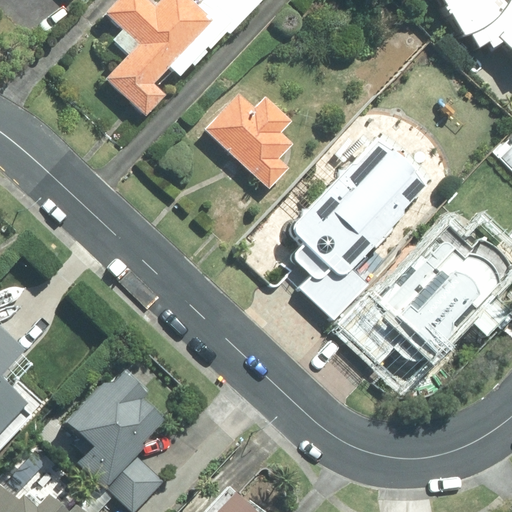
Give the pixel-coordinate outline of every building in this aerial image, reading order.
[(176,84),(256,1),(254,0),(202,0),(197,6),(190,0),(156,0),(148,8),(140,0),(116,0),(97,20),(110,33),(105,39),(125,58),(104,80),(143,118),(161,99),(150,88),(165,73),(176,84)] [(511,63),(511,11),(501,0),(437,0),(456,41),(476,34),(485,53),(497,48),(511,63)] [(232,94),(198,131),(264,193),(282,173),(274,165),(289,150),(276,138),(287,126),(258,99),(248,110),(232,94)] [(288,257),(310,278),(294,295),(327,326),(363,286),(347,271),(428,181),(375,133),(332,181),(314,164),(289,192),(305,207),(280,234),(295,249),(288,257)] [(511,140),(496,159),(511,173),(511,140)] [(373,302),(363,294),(332,329),(375,367),(388,353),(412,374),(506,267),(448,217),(373,302)] [(0,440),(24,415),(2,394),(29,364),(0,336),(0,440)] [(139,394),(115,369),(46,434),(97,489),(100,486),(125,511),(127,511),(159,483),(127,449),(153,425),(131,401),(139,394)] [(43,469),(28,454),(5,477),(20,491),(43,469)] [(237,500),(222,486),(197,511),(260,511),(242,495),(237,500)] [(0,492),(0,511),(76,511),(69,504),(61,511),(57,511),(44,499),(33,510),(16,494),(9,501),(0,492)]
